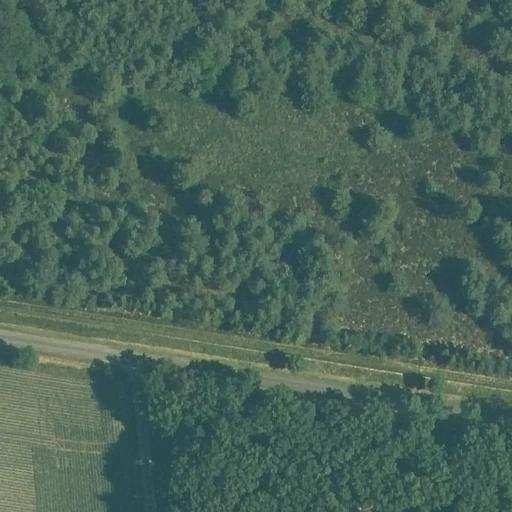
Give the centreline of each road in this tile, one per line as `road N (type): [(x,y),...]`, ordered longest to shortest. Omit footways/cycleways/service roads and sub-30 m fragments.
road 1 (unclassified): [(511,419),(137,359)]
road 2 (residential): [(137,359),(151,511)]
road 3 (unclassified): [(137,359),(0,337)]
